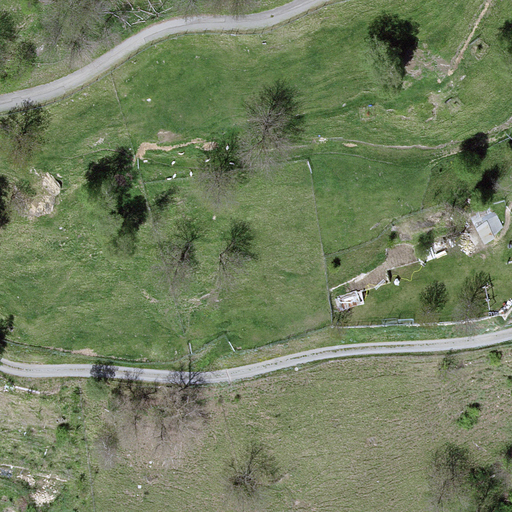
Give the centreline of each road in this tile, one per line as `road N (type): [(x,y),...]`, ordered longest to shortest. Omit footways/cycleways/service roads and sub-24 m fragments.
road 1 (track): [(0,361),(23,373),(157,371),(457,353),(511,339)]
road 2 (unclassified): [(0,103),(85,74),(163,28),(262,18),(312,0)]
